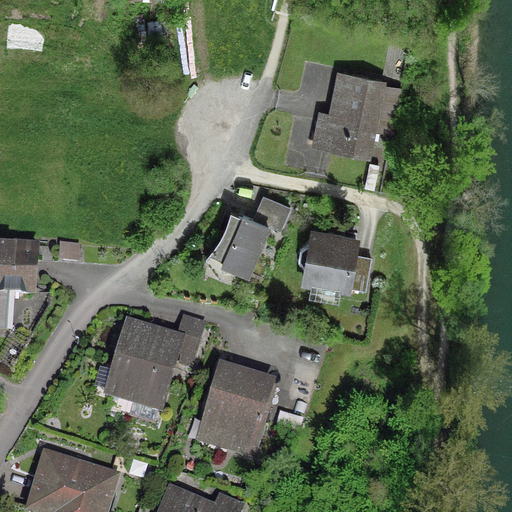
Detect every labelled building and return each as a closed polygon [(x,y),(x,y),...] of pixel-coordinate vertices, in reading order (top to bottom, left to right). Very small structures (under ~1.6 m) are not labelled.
[(365,156),(380,83),(340,75),(331,122),(317,120),(312,146),(365,156)] [(395,83),(387,116),(402,119),(410,87),(395,83)] [(245,275),(266,226),(228,210),(225,222),(219,235),(211,247),(204,257),(205,258),(208,254),(221,260),(220,264),(245,275)] [(369,260),(351,257),(354,240),(310,233),(308,243),(298,250),(296,261),(303,272),(302,281),(363,292),(369,260)] [(0,292),(31,295),(35,248),(0,245),(0,292)] [(59,248),(59,263),(80,263),(81,248),(59,248)] [(124,331),(105,393),(157,409),(176,347),(124,331)] [(272,387),(218,371),(201,428),(221,434),(224,447),(251,455),(272,387)] [(44,458),(29,508),(29,509),(36,511),(101,511),(112,478),(44,458)] [(168,492),(160,511),(236,511),(238,508),(216,499),(212,510),(168,492)]
